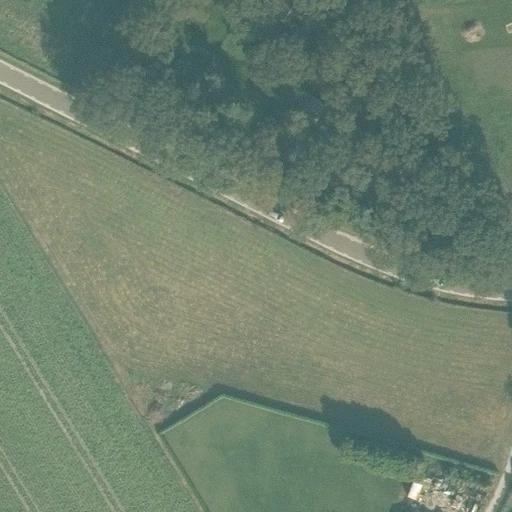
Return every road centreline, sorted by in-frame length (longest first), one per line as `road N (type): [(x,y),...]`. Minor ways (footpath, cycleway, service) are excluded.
road 1 (unclassified): [(511,287),(411,269),(318,232),(0,73)]
road 2 (unclassified): [(371,0),(511,270)]
